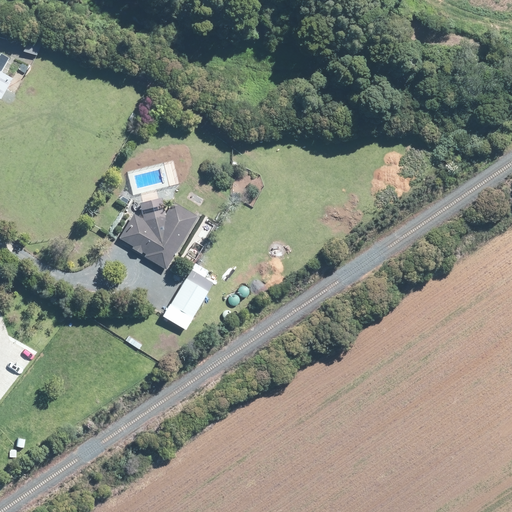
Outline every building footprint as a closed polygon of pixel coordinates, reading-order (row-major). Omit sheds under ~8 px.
[(175,253),(198,215),(174,201),(170,208),(166,214),(145,219),(135,213),(120,237),(134,245),(133,248),(142,253),(144,251),(147,253),(146,255),(167,268),(168,265),(175,253)] [(183,311),(192,316),(194,317),(209,291),(187,277),(172,302),(171,303),(183,311)] [(251,287),(250,287),(250,286),(249,285),(247,284),(246,284),(245,284),(243,284),(242,284),(241,285),(240,286),(239,287),(238,288),(237,289),(237,290),(237,291),(237,293),(237,294),(238,295),(239,296),(240,297),(241,298),(242,299),(243,299),(245,299),(246,299),(247,299),(248,298),(249,297),(250,297),(251,295),(252,294),(252,293),(252,292),(252,290),(252,289),(251,288),(251,287)] [(226,297),(225,298),(225,299),(225,300),(225,301),(225,303),(225,304),(226,305),(227,306),(228,307),(229,308),(230,308),(231,308),(233,308),(234,308),(235,308),(236,307),(237,306),(238,305),(239,304),(239,303),(240,302),(240,300),(240,299),(239,298),(239,297),(238,296),(237,295),(236,294),(234,294),(233,293),(232,293),(230,293),(229,294),(228,295),(227,295),(226,296),(226,297)] [(209,333),(205,327),(186,340),(190,346),(209,333)] [(177,355),(173,350),(159,359),(162,365),(177,355)]
